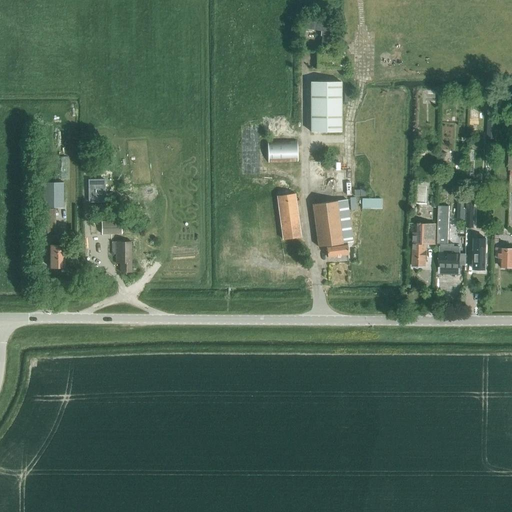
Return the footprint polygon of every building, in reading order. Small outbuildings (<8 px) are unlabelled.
[(300,20),(296,51),(303,52),(305,29),(320,31),(320,36),(322,37),(320,46),(328,46),(330,24),(300,20)] [(344,53),(316,53),(316,69),(344,70),(344,53)] [(310,84),(311,134),(341,134),(341,84),(310,84)] [(495,123),(488,123),(487,145),(495,145),(495,123)] [(296,141),(268,141),(268,163),(296,163),(296,141)] [(335,169),(344,169),(344,150),(335,150),(335,169)] [(368,193),(370,157),(354,156),(352,192),(368,193)] [(63,183),(45,183),(45,208),(63,208),(63,183)] [(294,194),(275,196),(281,240),(300,237),(294,194)] [(356,201),(356,197),(348,198),(350,212),(353,212),(358,211),(356,201)] [(368,199),(362,199),(362,200),(362,209),(364,209),(374,209),(382,209),(382,208),(382,198),(370,198),(368,199)] [(328,258),(348,255),(346,243),(352,242),(346,200),(312,205),(318,247),(326,246),(328,258)] [(458,200),(457,221),(465,221),(466,209),(464,209),(465,200),(458,200)] [(439,206),(438,243),(448,243),(449,207),(439,206)] [(38,233),(55,233),(55,209),(38,209),(38,233)] [(121,221),(101,222),(102,235),(122,234),(121,221)] [(413,232),(412,266),(425,267),(426,244),(435,244),(435,224),(418,223),(417,233),(413,232)] [(474,239),(473,269),(485,270),(486,239),(474,239)] [(131,241),(111,242),(111,254),(114,254),(114,256),(116,256),(116,263),(120,263),(120,272),(131,272),(131,241)] [(64,245),(50,245),(50,268),(64,268),(64,245)] [(439,253),(439,267),(459,268),(460,254),(460,247),(440,247),(439,253)] [(511,268),(511,248),(496,248),(496,256),(498,256),(498,262),(501,262),(500,267),(508,267),(509,268),(511,268)]
